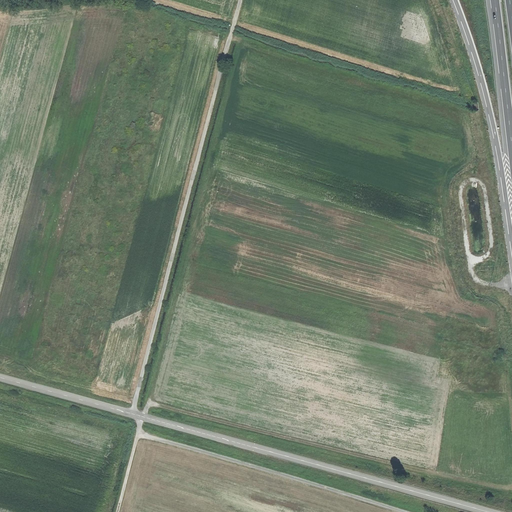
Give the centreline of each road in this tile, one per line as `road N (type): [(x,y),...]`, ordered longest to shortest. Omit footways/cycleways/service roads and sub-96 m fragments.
road 1 (tertiary): [(488,511),(0,377)]
road 2 (track): [(132,414),(232,29)]
road 3 (track): [(511,426),(499,310),(463,290),(454,274),(444,183),(463,159),(462,118),(483,119),(472,91)]
road 4 (track): [(142,417),(150,402),(511,487)]
road 5 (track): [(142,417),(138,433),(399,511)]
road 6 (motorway): [(455,0),(487,101),(511,244)]
road 7 (motorway): [(494,0),(511,145)]
